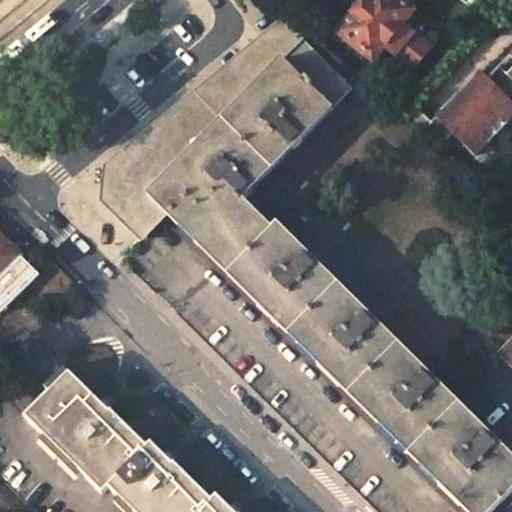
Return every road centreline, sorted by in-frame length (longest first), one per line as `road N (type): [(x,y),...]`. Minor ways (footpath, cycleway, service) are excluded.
road 1 (unclassified): [(167,345),(0,177)]
road 2 (residential): [(333,511),(167,345)]
road 3 (primary): [(0,80),(96,0)]
